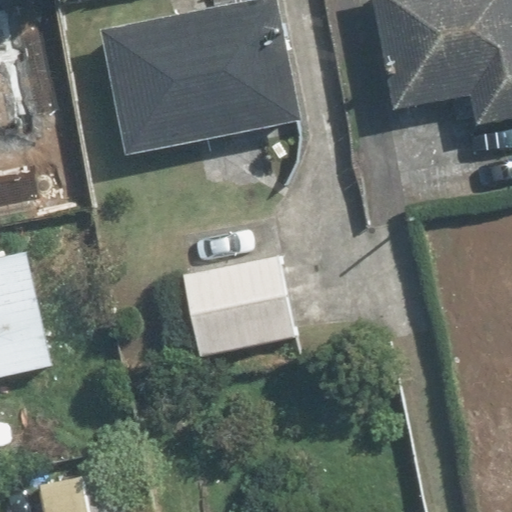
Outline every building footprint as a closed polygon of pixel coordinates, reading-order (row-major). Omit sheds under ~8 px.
[(289,0),(226,0),(115,25),(144,154),(315,115),(289,0)] [(511,0),(392,0),(411,105),(485,93),(489,119),(511,114),(511,0)] [(0,375),(63,362),(37,247),(0,255),(0,375)] [(287,258),(189,278),(206,357),(303,336),(287,258)] [(511,511),(511,403),(475,410),(491,511),(511,511)] [(142,500),(135,458),(88,466),(89,475),(49,482),(54,511),(160,511),(158,498),(142,500)]
